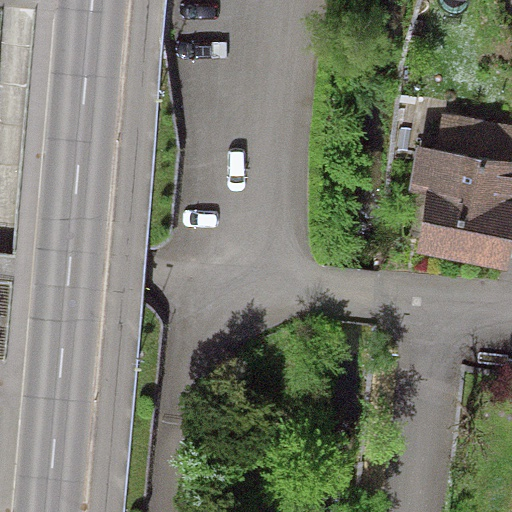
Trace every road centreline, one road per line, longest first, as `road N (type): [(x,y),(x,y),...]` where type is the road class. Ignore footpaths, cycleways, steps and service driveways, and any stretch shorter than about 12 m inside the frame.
road 1 (primary): [(91,0),(50,511)]
road 2 (residential): [(415,511),(435,310)]
road 3 (residential): [(239,289),(435,310)]
